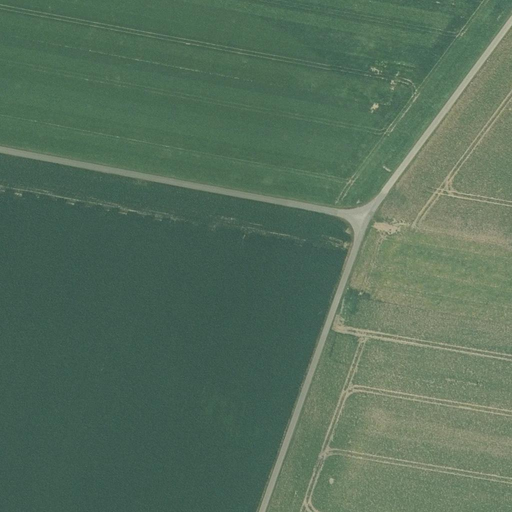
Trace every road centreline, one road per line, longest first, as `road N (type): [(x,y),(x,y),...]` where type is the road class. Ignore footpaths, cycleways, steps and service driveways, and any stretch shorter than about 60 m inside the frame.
road 1 (unclassified): [(0,148),(365,217)]
road 2 (unclassified): [(365,217),(261,511)]
road 3 (unclassified): [(511,21),(365,217)]
